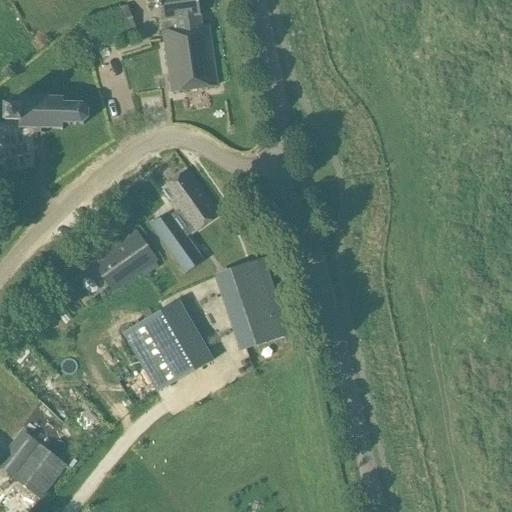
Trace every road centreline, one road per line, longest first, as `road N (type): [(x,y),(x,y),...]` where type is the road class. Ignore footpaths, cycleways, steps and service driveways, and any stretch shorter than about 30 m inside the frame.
road 1 (unclassified): [(378,511),(315,256),(280,183)]
road 2 (unclassified): [(0,277),(151,140),(195,142),(280,183)]
road 3 (unclassified): [(280,183),(274,86),(254,0)]
